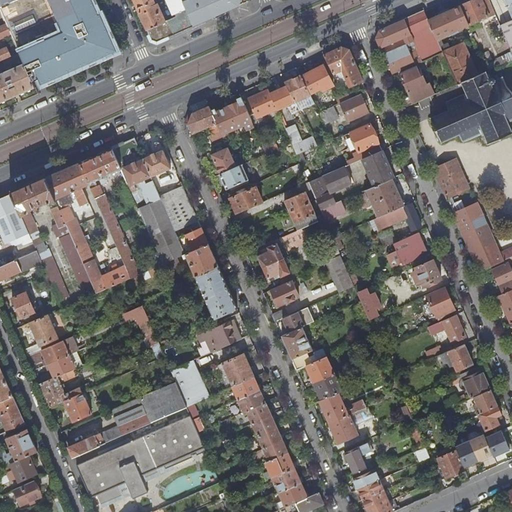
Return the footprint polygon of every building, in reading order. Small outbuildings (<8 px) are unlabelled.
[(0,0),(0,7),(7,24),(30,76),(38,73),(41,80),(43,84),(119,50),(102,13),(100,14),(93,0),(0,0)] [(134,0),(153,40),(158,42),(175,35),(169,21),(166,22),(158,4),(156,5),(154,1),(157,0),(156,0),(134,0)] [(187,9),(194,26),(240,6),(241,0),(187,0),(184,2),(187,9)] [(475,0),(461,6),(470,25),(496,14),(490,0),(475,0)] [(511,0),(507,0),(511,10),(511,20),(502,25),(511,49),(511,0)] [(438,40),(441,38),(470,25),(461,6),(429,20),(438,40)] [(175,14),(177,17),(183,31),(194,26),(187,9),(175,14)] [(403,21),(422,62),(439,55),(444,53),(438,40),(429,20),(426,12),(403,21)] [(169,21),(175,35),(183,31),(177,17),(169,20),(169,21)] [(403,21),(380,31),(377,39),(393,75),(422,62),(403,21)] [(0,103),(36,88),(30,76),(7,24),(0,26),(0,40),(6,37),(19,66),(0,74),(0,103)] [(463,83),(479,75),(465,44),(452,49),(449,43),(444,45),(442,40),(441,38),(438,40),(444,53),(448,61),(458,85),(463,83)] [(0,61),(12,56),(8,47),(0,50),(0,61)] [(325,56),(335,74),(343,70),(351,88),(364,82),(350,51),(343,48),(325,56)] [(511,52),(498,58),(499,60),(488,65),(490,70),(511,60),(511,52)] [(439,55),(442,63),(448,61),(444,53),(439,55)] [(302,77),(311,94),(324,88),(325,91),(335,86),(324,66),(302,77)] [(402,74),(410,93),(411,93),(412,96),(404,99),(407,107),(435,95),(427,77),(424,78),(419,66),(402,74)] [(479,75),(463,83),(468,94),(448,103),(452,111),(432,119),(443,142),(462,134),(465,142),(485,133),(489,143),(488,144),(489,145),(511,134),(511,125),(508,123),(511,121),(511,91),(508,87),(504,78),(503,78),(503,79),(497,82),(495,78),(494,78),(492,79),(491,76),(487,75),(487,74),(488,73),(488,71),(479,75)] [(288,86),(296,102),(312,95),(311,94),(302,77),(302,76),(286,83),(288,86)] [(272,94),(278,109),(279,110),(291,104),(294,112),(300,110),(296,102),(288,86),(272,94)] [(250,99),(258,118),(278,109),(272,94),(270,90),(250,99)] [(349,91),(338,96),(341,103),(342,103),(352,98),(349,91)] [(342,103),(350,121),(370,112),(362,94),(352,98),(342,103)] [(312,95),(296,102),(300,110),(316,103),(312,95)] [(229,107),(239,128),(245,125),(248,130),(256,127),(243,97),(239,99),(241,102),(229,107)] [(222,131),(213,110),(211,106),(208,99),(192,106),(195,113),(190,125),(194,134),(211,127),(214,134),(222,131)] [(321,112),(327,124),(341,117),(335,106),(321,112)] [(213,110),(222,131),(224,135),(239,128),(229,107),(217,112),(216,109),(213,110)] [(281,114),(284,123),(287,129),(288,131),(291,129),(283,113),(281,114)] [(279,125),(282,131),(287,129),(284,123),(279,125)] [(358,149),(359,152),(355,154),(357,158),(350,161),(351,164),(364,159),(383,151),(372,124),(351,133),(358,149)] [(293,142),(298,155),(303,153),(319,146),(315,138),(304,142),(297,126),(291,129),(288,131),(293,142)] [(214,134),(210,136),(213,143),(225,138),(224,135),(222,131),(214,134)] [(358,149),(351,133),(344,136),(351,152),(358,149)] [(262,139),(268,153),(274,150),(268,137),(262,139)] [(117,148),(133,186),(141,182),(145,191),(144,194),(149,205),(140,209),(164,264),(178,258),(184,256),(186,254),(179,238),(176,231),(161,196),(153,177),(145,159),(136,139),(117,148)] [(145,159),(153,177),(173,168),(162,143),(158,142),(154,143),(153,147),(156,153),(145,159)] [(213,155),(221,174),(238,167),(229,147),(213,155)] [(81,163),(90,183),(126,266),(132,278),(141,274),(105,194),(104,194),(100,186),(98,185),(97,186),(95,181),(100,179),(103,184),(107,182),(109,180),(107,176),(122,169),(113,149),(81,163)] [(383,151),(364,159),(376,187),(394,179),(395,178),(383,151)] [(298,155),(302,163),(302,164),(307,162),(303,153),(298,155)] [(446,164),(455,185),(444,190),(448,199),(470,189),(457,159),(446,164)] [(71,234),(98,294),(132,278),(126,266),(102,276),(76,217),(75,218),(69,204),(74,202),(70,192),(76,190),(79,196),(78,196),(82,206),(90,202),(83,187),(90,183),(81,163),(47,178),(56,198),(59,197),(63,206),(60,208),(70,232),(71,234)] [(221,174),(228,190),(250,180),(244,164),(238,167),(221,174)] [(435,169),(444,190),(455,185),(446,164),(435,169)] [(314,189),(318,200),(322,210),(337,204),(332,193),(353,184),(346,167),(310,182),(314,189)] [(12,194),(19,209),(35,245),(36,247),(44,243),(38,232),(39,231),(30,211),(33,210),(34,212),(38,210),(38,208),(48,204),(51,204),(57,202),(56,198),(47,178),(12,194)] [(394,179),(406,206),(408,206),(396,178),(395,178),(394,179)] [(368,190),(380,218),(406,206),(394,179),(376,187),(368,190)] [(286,201),(291,212),(312,203),(308,192),(314,189),(310,182),(296,188),(299,195),(286,201)] [(161,196),(176,231),(199,220),(184,186),(161,196)] [(257,188),(232,199),(239,214),(264,203),(257,188)] [(0,228),(7,243),(10,241),(16,245),(23,242),(25,234),(28,233),(18,210),(19,209),(12,194),(0,198),(0,228)] [(337,204),(322,210),(323,210),(326,218),(327,220),(347,212),(343,201),(337,204)] [(451,205),(454,214),(465,209),(461,201),(451,205)] [(296,224),(299,230),(308,226),(312,225),(326,218),(323,210),(316,213),(312,203),(291,212),(296,224)] [(511,251),(501,256),(478,203),(465,209),(454,214),(480,272),(492,267),(508,260),(511,257),(511,251)] [(406,206),(380,218),(376,219),(381,229),(408,218),(414,230),(422,226),(412,204),(408,206),(406,206)] [(59,223),(53,226),(58,237),(70,232),(60,208),(59,206),(53,209),(59,223)] [(370,222),(375,232),(381,229),(376,219),(370,222)] [(308,226),(284,237),(290,251),(314,240),(308,226)] [(187,234),(194,251),(210,244),(202,227),(187,234)] [(381,236),(386,247),(394,244),(398,242),(393,231),(381,236)] [(394,244),(404,265),(420,258),(419,255),(427,252),(419,233),(398,242),(394,244)] [(61,239),(87,298),(98,294),(71,234),(61,239)] [(335,237),(340,249),(340,250),(345,248),(342,240),(345,239),(343,234),(335,237)] [(38,251),(42,261),(53,256),(49,249),(47,250),(44,243),(36,247),(38,251)] [(188,257),(195,273),(192,275),(193,278),(197,277),(220,266),(210,244),(194,251),(186,254),(184,256),(185,259),(188,257)] [(271,251),(259,256),(264,268),(285,259),(279,244),(269,248),(271,251)] [(35,245),(13,256),(15,261),(38,251),(36,247),(35,245)] [(329,254),(331,260),(342,255),(340,250),(340,249),(329,254)] [(15,261),(0,267),(0,281),(43,263),(42,261),(38,251),(15,261)] [(328,261),(342,292),(356,286),(346,265),(347,265),(342,255),(331,260),(328,261)] [(48,274),(51,281),(61,302),(71,297),(53,256),(42,261),(43,263),(48,274)] [(164,264),(148,271),(151,277),(179,265),(177,261),(179,260),(178,258),(164,264)] [(285,259),(264,268),(269,279),(281,274),(282,277),(292,273),(285,259)] [(417,267),(418,271),(414,274),(419,286),(424,284),(426,288),(443,280),(434,260),(417,267)] [(492,267),(501,287),(504,294),(511,290),(511,268),(508,260),(492,267)] [(197,277),(216,319),(239,310),(220,266),(197,277)] [(132,278),(134,284),(146,279),(143,273),(141,274),(132,278)] [(33,280),(36,287),(51,281),(48,274),(33,280)] [(272,290),(280,307),(300,298),(293,281),(272,290)] [(448,314),(456,311),(446,287),(428,295),(431,302),(437,316),(439,321),(450,316),(448,314)] [(13,298),(22,318),(44,308),(35,289),(13,298)] [(359,293),(363,301),(364,305),(373,301),(368,289),(359,293)] [(502,295),(506,306),(504,307),(508,315),(511,314),(511,316),(511,290),(504,294),(502,295)] [(364,305),(371,320),(380,316),(373,301),(364,305)] [(437,316),(431,302),(424,305),(430,319),(437,316)] [(135,310),(141,323),(150,319),(144,306),(135,310)] [(274,314),(277,322),(285,319),(290,316),(288,311),(285,309),(274,314)] [(285,319),(291,333),(304,327),(306,327),(299,312),(290,316),(285,319)] [(31,323),(40,343),(26,349),(29,356),(62,342),(49,315),(31,323)] [(457,315),(430,327),(434,335),(447,329),(454,344),(467,338),(463,330),(461,331),(458,325),(461,324),(457,315)] [(150,319),(141,323),(147,337),(149,336),(156,333),(150,319)] [(206,333),(208,337),(211,336),(217,351),(243,340),(236,326),(233,327),(230,322),(206,333)] [(284,336),(299,370),(308,366),(328,357),(324,348),(315,352),(316,355),(311,357),(308,352),(314,350),(304,327),(291,333),(284,336)] [(149,336),(154,346),(161,343),(156,333),(149,336)] [(62,342),(29,356),(34,367),(35,366),(35,365),(47,360),(49,364),(70,355),(80,350),(74,336),(62,342)] [(154,346),(159,359),(166,356),(163,347),(161,343),(154,346)] [(437,357),(441,366),(449,363),(452,368),(456,366),(458,372),(474,365),(465,344),(437,357)] [(439,347),(424,354),(427,360),(437,356),(442,354),(439,347)] [(386,354),(391,366),(397,363),(392,351),(386,354)] [(76,369),(70,355),(49,364),(52,370),(38,377),(42,384),(76,369)] [(223,364),(234,387),(255,378),(244,355),(223,364)] [(308,366),(315,383),(336,373),(328,357),(308,366)] [(194,360),(172,370),(177,382),(189,407),(195,404),(211,397),(194,360)] [(76,369),(79,375),(92,369),(89,363),(76,369)] [(465,382),(473,399),(475,398),(491,391),(484,373),(491,370),(488,363),(461,376),(458,378),(449,382),(452,388),(465,382)] [(0,369),(0,402),(14,396),(2,369),(0,369)] [(42,384),(52,407),(66,401),(84,393),(81,387),(66,394),(63,388),(66,387),(64,382),(79,375),(76,369),(42,384)] [(315,383),(323,401),(340,393),(344,391),(336,373),(315,383)] [(233,387),(239,400),(260,391),(255,378),(234,387),(233,387)] [(141,398),(145,405),(149,415),(120,428),(119,426),(100,434),(98,435),(97,432),(93,434),(94,436),(70,447),(74,458),(189,407),(177,382),(141,398)] [(81,387),(84,393),(92,389),(90,383),(81,387)] [(260,391),(239,400),(244,413),(247,411),(266,403),(260,391)] [(475,405),(479,415),(480,415),(498,407),(491,391),(475,398),(478,404),(475,405)] [(66,401),(75,422),(93,415),(84,393),(66,401)] [(321,402),(331,425),(351,416),(354,414),(367,408),(364,401),(355,405),(357,410),(349,413),(340,393),(323,401),(321,402)] [(0,402),(0,412),(9,432),(26,424),(14,396),(0,402)] [(457,399),(459,405),(467,401),(465,396),(457,399)] [(407,400),(413,413),(417,412),(411,398),(407,400)] [(140,399),(113,411),(115,418),(143,405),(140,399)] [(247,411),(252,424),(272,416),(266,403),(247,411)] [(189,407),(193,417),(199,415),(195,404),(189,407)] [(143,405),(115,418),(119,426),(120,428),(149,415),(145,405),(143,405)] [(404,407),(411,422),(415,420),(408,405),(404,407)] [(189,407),(74,458),(81,474),(127,454),(143,490),(173,477),(166,461),(205,444),(200,432),(195,422),(194,420),(193,417),(189,407)] [(354,414),(356,419),(359,426),(374,419),(369,407),(367,408),(354,414)] [(498,407),(480,415),(487,431),(500,425),(497,418),(502,415),(498,407)] [(272,416),(252,424),(258,437),(277,429),(272,416)] [(351,416),(331,425),(340,445),(360,436),(357,427),(353,420),(351,416)] [(195,422),(200,432),(205,430),(200,419),(195,422)] [(409,422),(421,450),(427,448),(416,424),(415,420),(411,422),(409,422)] [(7,439),(15,456),(7,460),(5,461),(7,466),(12,463),(30,455),(38,451),(29,429),(7,439)] [(258,437),(264,449),(283,441),(277,429),(258,437)] [(458,451),(465,465),(484,456),(476,438),(457,447),(458,451)] [(264,449),(269,462),(288,454),(283,441),(264,449)] [(346,453),(356,474),(368,469),(364,458),(366,457),(365,455),(372,452),(369,443),(346,453)] [(416,452),(420,462),(431,458),(427,448),(421,450),(416,452)] [(441,463),(435,466),(436,468),(441,479),(441,481),(467,470),(465,465),(458,451),(439,460),(441,463)] [(266,463),(273,478),(295,468),(288,454),(269,462),(266,463)] [(13,466),(20,482),(33,476),(29,467),(34,464),(30,455),(12,463),(13,466)] [(364,458),(368,469),(356,474),(357,478),(377,470),(370,456),(366,457),(364,458)] [(273,478),(280,493),(301,483),(295,468),(273,478)] [(357,478),(355,479),(359,489),(381,480),(377,470),(357,478)] [(173,477),(143,490),(145,494),(174,481),(173,477)] [(359,489),(364,500),(383,491),(386,490),(381,480),(359,489)] [(15,490),(22,506),(42,497),(35,481),(15,490)] [(280,493),(283,501),(277,504),(280,510),(296,503),(308,498),(301,483),(280,493)] [(364,500),(369,511),(388,503),(383,491),(364,500)] [(274,496),(277,504),(283,501),(280,493),(274,496)] [(308,498),(296,503),(300,511),(313,511),(312,510),(325,504),(320,493),(308,498)] [(136,509),(132,511),(155,511),(159,511),(152,495),(136,502),(139,507),(136,509)] [(224,499),(229,511),(234,511),(235,511),(228,498),(228,497),(224,499)] [(94,504),(98,511),(132,511),(136,509),(133,503),(111,511),(107,511),(102,500),(94,504)] [(369,511),(392,511),(388,503),(369,511)]
